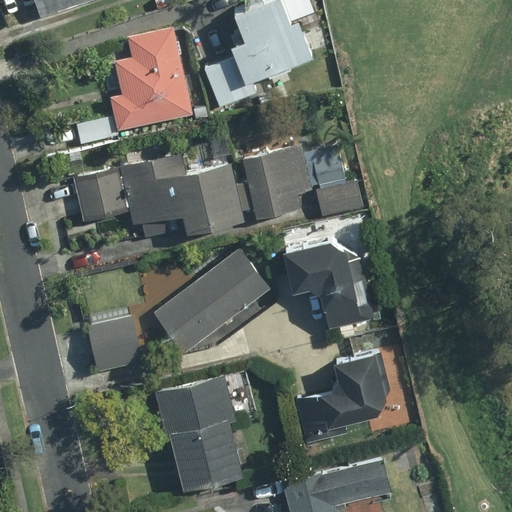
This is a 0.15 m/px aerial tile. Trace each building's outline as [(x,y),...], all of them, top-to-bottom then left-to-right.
[(44,0),(47,9),(75,0),(44,0)] [(236,30),(243,48),(208,60),(222,100),(262,85),(256,69),(313,49),(320,47),(305,6),(297,9),(294,0),(250,0),(242,3),(250,25),(236,30)] [(131,29),(135,50),(119,53),(126,86),(115,88),(122,121),(196,105),(178,19),(131,29)] [(314,180),(305,138),(248,151),(261,209),(305,199),(301,183),(314,180)] [(240,152),(188,163),(184,145),(125,158),(137,216),(189,205),(193,220),(252,207),(240,152)] [(361,173),(319,184),(326,212),(368,202),(361,173)] [(299,283),(326,278),(334,320),(377,311),(362,234),(340,238),(339,232),(291,241),(299,283)] [(277,283),(242,239),(157,308),(191,351),(277,283)] [(137,309),(92,318),(102,366),(147,357),(137,309)] [(341,353),(348,380),(299,392),(310,437),(347,428),(344,414),(397,401),(383,343),(341,353)] [(231,368),(160,384),(171,430),(177,429),(188,478),(247,465),(236,415),(241,414),(231,368)] [(394,486),(386,451),(288,476),(296,511),(341,511),(339,500),(394,486)] [(17,511),(12,492),(0,495),(0,511),(17,511)]
